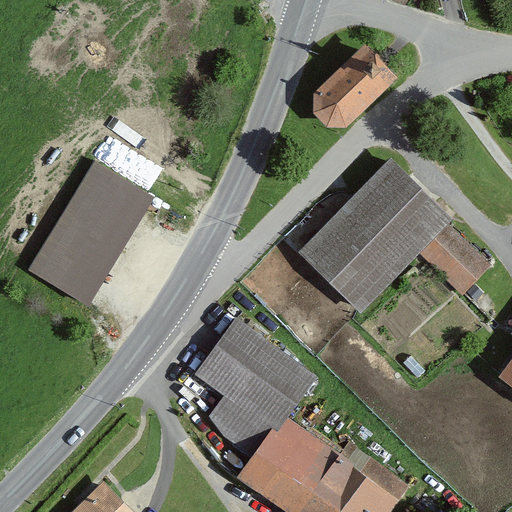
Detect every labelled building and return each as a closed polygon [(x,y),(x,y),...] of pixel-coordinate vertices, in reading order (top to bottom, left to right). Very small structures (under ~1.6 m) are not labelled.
[(396,80),(361,45),(319,83),(312,92),(313,105),(318,116),(325,121),(339,123),(350,120),(396,80)] [(150,195),(94,162),(29,270),(86,303),(150,195)] [(391,163),(300,249),(360,312),(422,253),(463,296),(492,268),(446,220),(391,163)] [(225,397),(207,423),(252,455),(236,478),(283,511),(385,511),(394,500),(355,473),(358,467),(287,417),(317,375),(238,319),(197,377),(225,397)] [(511,360),(501,373),(511,381),(511,330),(509,334),(511,336),(511,360)] [(128,511),(100,483),(70,511),(128,511)]
